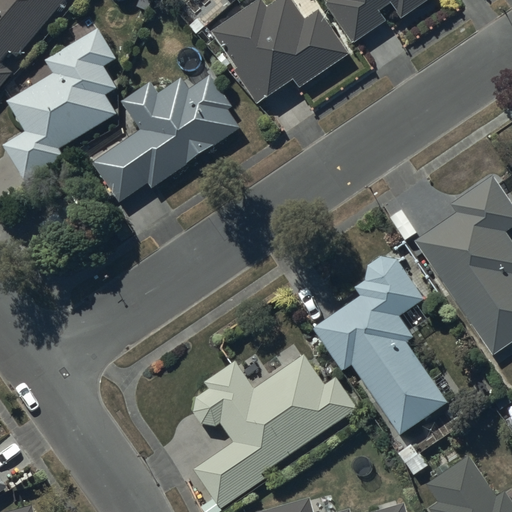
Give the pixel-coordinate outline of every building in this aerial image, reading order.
[(71,0),(0,0),(0,96),(14,80),(3,70),(11,61),(16,65),(71,0)] [(264,5),(213,38),(238,75),(234,77),(259,114),(295,90),(300,97),(352,62),(320,15),(306,24),(289,0),(286,0),(269,12),(264,5)] [(329,0),(333,5),(326,10),(353,51),(387,28),(382,21),(392,13),(401,26),(438,1),(437,0),(329,0)] [(51,79),(5,107),(24,139),(4,151),(25,186),(63,163),(58,156),(118,119),(107,103),(118,96),(105,75),(120,66),(99,33),(44,67),(51,79)] [(141,136),(92,167),(120,210),(149,191),(151,195),(189,171),(190,172),(218,155),(217,152),(242,136),(229,117),(234,114),(212,81),(190,95),(183,84),(160,99),(153,88),(122,107),(141,136)] [(458,220),(416,248),(493,362),(511,349),(511,211),(493,184),(452,212),(458,220)] [(399,267),(383,264),(368,274),(366,288),(356,295),(361,303),(313,335),(343,379),(353,372),(402,444),(451,411),(411,352),(417,347),(401,324),(426,307),(399,267)] [(193,420),(201,432),(217,434),(222,431),(235,449),(194,477),(213,504),(202,511),(228,511),(266,486),(264,482),(361,416),(338,382),(327,389),(307,359),(256,393),(238,367),(205,389),(209,395),(197,403),(193,420)] [(472,463),(428,492),(439,508),(432,511),(511,511),(511,503),(507,497),(499,503),(472,463)]
